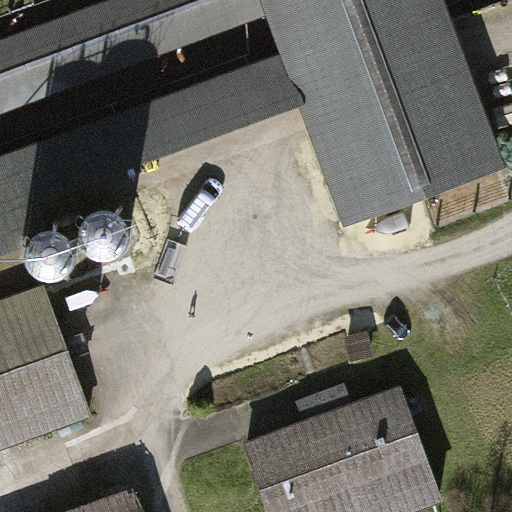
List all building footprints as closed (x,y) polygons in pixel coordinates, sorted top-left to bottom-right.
[(0,265),(41,250),(27,212),(308,110),(355,236),(511,178),(511,154),(455,0),(89,0),(2,32),(0,32),(0,265)] [(116,224),(101,226),(92,237),(90,251),(96,263),(109,270),(123,267),(133,257),(135,243),(129,230),(116,224)] [(68,239),(54,241),(44,251),(42,266),(49,278),(62,285),(76,282),(86,272),(88,258),(81,245),(68,239)] [(0,463),(103,426),(53,289),(0,308),(0,463)] [(258,448),(279,511),(441,511),(459,506),(434,431),(420,392),(378,407),(362,412),(356,393),(309,409),(316,428),(258,448)] [(143,511),(139,498),(99,511),(143,511)]
